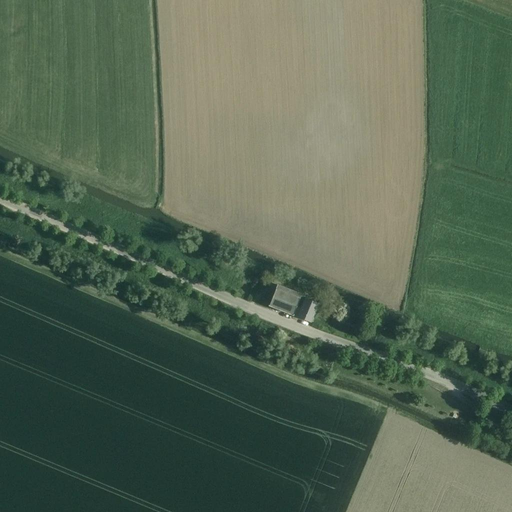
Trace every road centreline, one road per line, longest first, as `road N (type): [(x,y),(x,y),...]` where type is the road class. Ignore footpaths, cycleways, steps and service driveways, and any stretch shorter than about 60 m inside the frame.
road 1 (tertiary): [(0,199),(291,325),(511,409)]
road 2 (track): [(0,250),(285,376),(395,412)]
road 3 (track): [(0,225),(234,326)]
